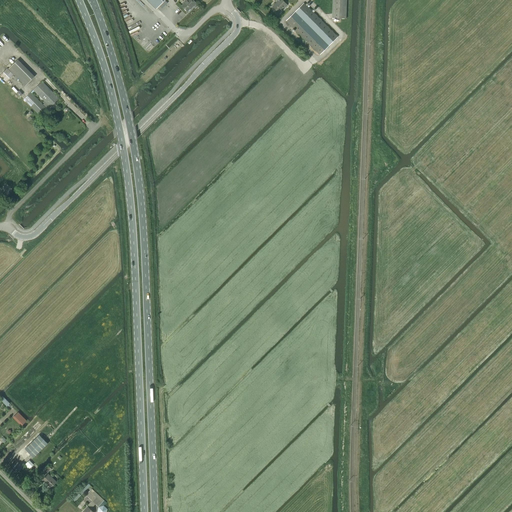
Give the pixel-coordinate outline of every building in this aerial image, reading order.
[(147,0),(156,9),(164,0),(147,0)] [(193,7),(196,3),(193,0),(187,0),(182,6),(187,11),(192,6),(193,7)] [(275,0),(277,1),(272,7),(278,13),(283,7),(284,8),(288,5),(282,0),(275,0)] [(332,0),(332,19),(346,19),(346,0),(332,0)] [(288,26),(290,24),(320,54),(337,37),(304,3),(286,21),(288,22),(286,24),(288,26)] [(25,85),(34,76),(18,59),(9,68),(25,85)] [(0,75),(6,81),(13,74),(7,68),(0,75)] [(58,98),(42,81),(33,90),(43,100),(46,102),(44,104),(46,107),(48,105),(50,106),(53,104),(54,105),(55,103),(54,102),(58,98)] [(47,109),(41,102),(31,92),(24,99),(40,116),(47,109)] [(18,412),(13,416),(22,425),(26,421),(18,412)] [(14,452),(37,429),(41,425),(38,422),(10,448),(14,452)] [(39,435),(25,449),(33,457),(48,443),(39,435)] [(30,470),(35,465),(28,459),(24,463),(30,470)] [(12,464),(11,465),(17,471),(22,467),(16,460),(12,464)] [(42,480),(51,488),(56,482),(47,474),(42,480)] [(91,489),(85,495),(95,504),(97,506),(98,507),(103,505),(104,506),(106,503),(98,495),(91,489)]
